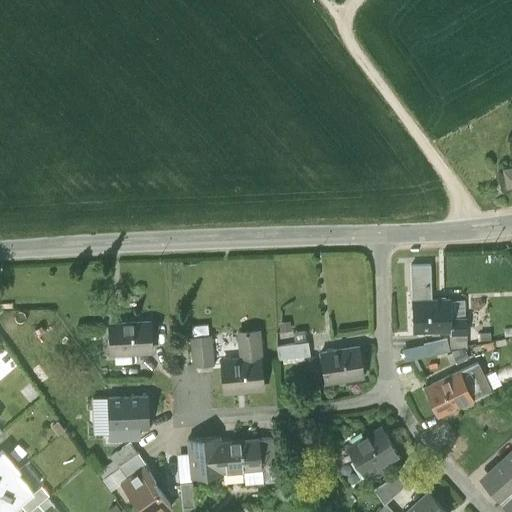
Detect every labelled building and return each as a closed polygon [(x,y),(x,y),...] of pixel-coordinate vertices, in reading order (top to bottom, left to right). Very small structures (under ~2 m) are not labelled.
[(450,301),(433,302),(431,266),(412,267),(414,333),(451,331),(450,301)] [(466,302),(453,303),(454,333),(450,333),(451,351),(468,348),(466,302)] [(149,323),(111,324),(113,355),(150,353),(149,323)] [(240,335),(242,361),(223,363),(225,392),(262,389),(258,334),(249,335),(249,332),(245,332),(245,335),(240,335)] [(211,337),(192,338),(194,367),(213,365),(211,337)] [(449,340),(402,350),(405,361),(451,351),(449,340)] [(277,346),(279,360),(311,355),(309,341),(277,346)] [(468,348),(451,351),(458,364),(479,355),(475,346),(468,348)] [(358,348),(321,354),(326,384),(363,378),(358,348)] [(477,362),(458,371),(459,371),(425,388),(438,415),(472,399),(491,390),(477,362)] [(147,397),(108,398),(109,439),(138,438),(138,428),(148,428),(147,397)] [(380,427),(348,448),(369,480),(385,470),(380,464),(397,453),(380,427)] [(258,439),(219,442),(218,437),(189,440),(193,477),(222,475),(221,472),(260,468),(258,439)] [(273,439),(260,440),(262,464),(275,463),(273,439)] [(20,470),(2,450),(0,451),(0,486),(17,472),(20,470)] [(511,451),(485,477),(503,497),(511,489),(511,451)] [(139,454),(120,468),(128,479),(146,467),(147,466),(139,454)] [(119,470),(113,461),(99,471),(105,480),(119,470)] [(128,479),(122,483),(142,511),(165,511),(173,506),(156,481),(157,480),(151,471),(149,472),(146,467),(128,479)] [(0,511),(9,511),(20,503),(34,492),(17,472),(0,486),(0,511)] [(181,495),(180,484),(179,474),(165,476),(167,497),(181,495)] [(396,475),(376,488),(386,504),(408,485),(396,475)] [(194,511),(193,484),(181,485),(182,511),(194,511)] [(20,503),(27,511),(28,511),(47,496),(49,494),(41,486),(34,492),(20,503)] [(87,511),(118,511),(120,511),(101,487),(95,491),(93,488),(83,495),(88,501),(83,505),(87,511)] [(511,489),(503,497),(511,507),(511,489)] [(406,511),(445,511),(427,492),(406,511)] [(28,511),(47,511),(56,505),(47,496),(28,511)] [(395,511),(388,503),(386,504),(377,511),(395,511)]
